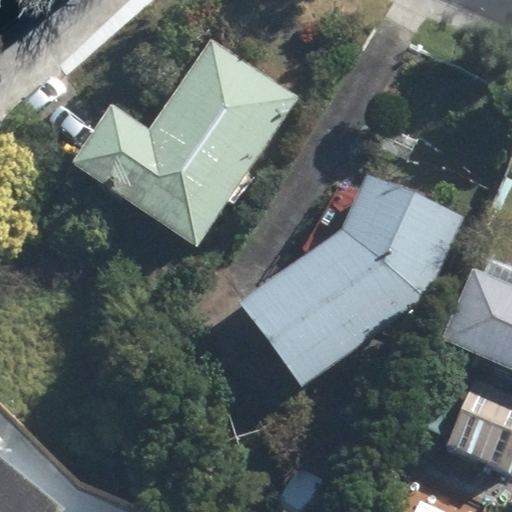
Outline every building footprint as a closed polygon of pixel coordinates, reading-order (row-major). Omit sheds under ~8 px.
[(212,53),(151,148),(114,124),(76,183),(204,265),(303,111),(212,53)] [(461,224),(369,187),(346,242),(242,318),(302,399),(427,308),(461,224)] [(511,297),(474,281),(441,354),(511,385),(511,297)] [(65,511),(0,458),(0,511),(65,511)] [(281,511),(340,511),(353,491),(305,461),(276,509),(281,511)]
